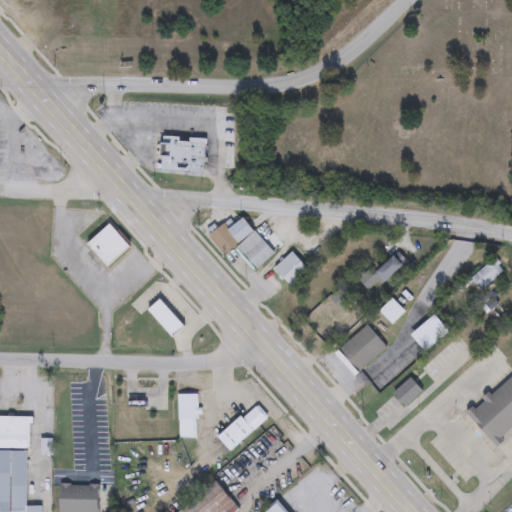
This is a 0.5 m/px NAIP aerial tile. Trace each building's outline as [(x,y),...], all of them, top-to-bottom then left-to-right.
[(205,140),(204,174),(162,172),(163,139),(205,140)] [(208,237),(224,224),(228,230),(244,218),(274,255),(254,271),(235,247),(223,256),(208,237)] [(131,247),(107,269),(86,248),(109,225),(131,247)] [(273,270),(291,253),(309,271),(290,288),(273,270)] [(405,265),(384,284),(381,281),(369,291),(359,280),(366,274),(370,279),(396,255),(405,265)] [(503,270),(482,291),(471,280),(493,259),(503,270)] [(148,311),(160,300),(184,327),(172,337),(148,311)] [(335,355),(366,325),(386,346),(355,376),(335,355)] [(511,430),(494,445),(468,413),(511,376),(511,430)] [(394,394),(410,378),(422,391),(406,406),(394,394)] [(178,395),(197,395),(197,438),(178,438),(178,395)] [(268,418),(231,452),(218,439),(255,404),(268,418)] [(27,441),(0,441),(0,418),(27,418),(27,441)] [(41,507),(41,511),(0,511),(0,451),(27,451),(27,507),(41,507)] [(237,511),(179,511),(216,482),(239,511),(237,511)] [(99,485),(99,511),(60,511),(60,485),(99,485)] [(267,511),(278,503),(285,511),(267,511)]
